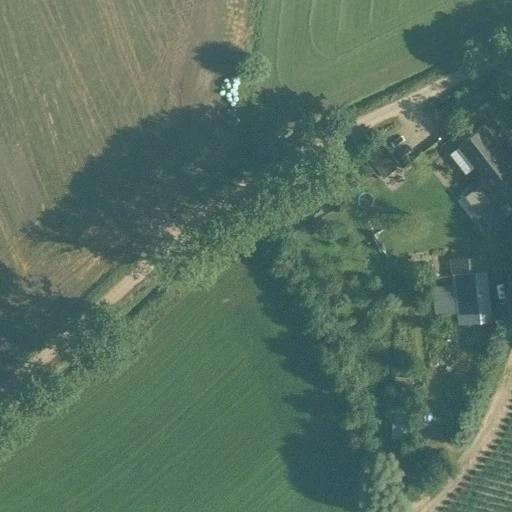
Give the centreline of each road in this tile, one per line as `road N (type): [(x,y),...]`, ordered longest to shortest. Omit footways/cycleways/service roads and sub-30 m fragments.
road 1 (track): [(0,383),(243,182),(350,131)]
road 2 (unclassified): [(350,131),(511,51)]
road 3 (track): [(511,380),(503,419),(430,511)]
